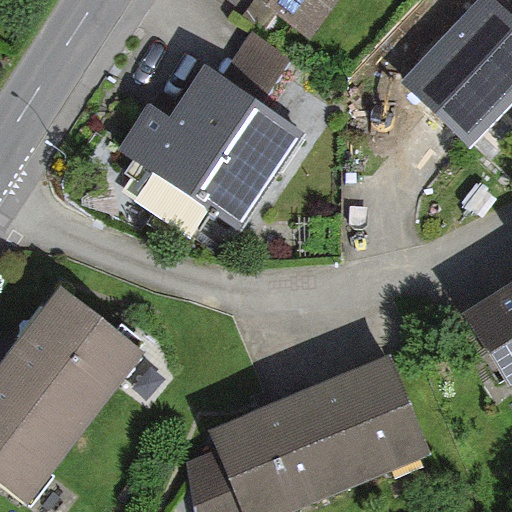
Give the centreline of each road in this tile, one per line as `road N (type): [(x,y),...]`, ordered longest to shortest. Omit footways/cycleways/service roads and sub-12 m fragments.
road 1 (residential): [(0,198),(103,249),(236,287),(395,273),(448,257),(511,223)]
road 2 (tertiary): [(0,146),(95,0)]
